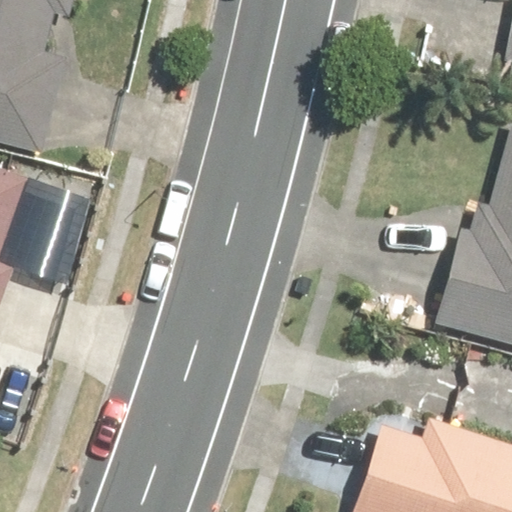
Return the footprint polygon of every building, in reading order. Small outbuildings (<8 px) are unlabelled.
[(0,0),(0,149),(32,158),(56,62),(36,58),(45,21),(63,25),(69,0),(0,0)] [(511,0),(509,0),(498,69),(511,71),(511,0)] [(455,223),(427,323),(511,347),(511,121),(507,120),(476,229),(455,223)] [(0,420),(14,385),(0,380),(0,288),(6,273),(0,270),(0,243),(23,184),(0,175),(0,420)] [(382,414),(349,511),(511,511),(511,426),(503,454),(382,414)]
